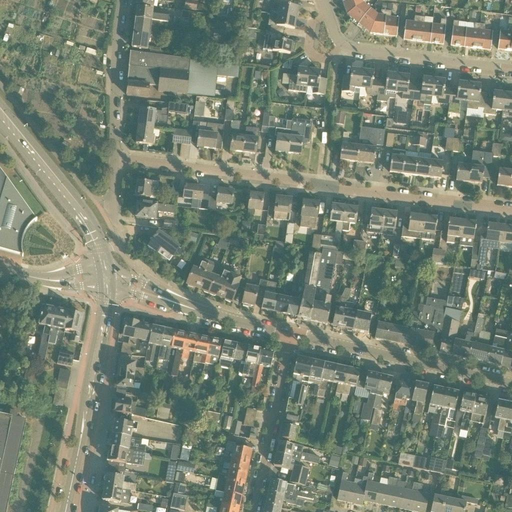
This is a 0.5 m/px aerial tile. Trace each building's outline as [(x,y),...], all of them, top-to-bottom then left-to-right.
[(196,11),(197,2),(197,0),(191,0),(192,2),(185,0),(184,10),(196,11)] [(288,0),(272,0),(270,14),(278,16),(296,19),(298,8),(288,6),(288,0)] [(367,0),(350,0),(343,3),(347,16),(363,4),(362,2),(367,0)] [(358,25),(370,10),(363,4),(347,16),(351,19),(358,25)] [(137,8),(136,19),(151,20),(152,20),(157,22),(158,22),(173,24),(174,16),(169,16),(152,14),(153,10),(137,8)] [(378,16),(370,10),(358,25),(370,34),(378,16)] [(383,36),(386,11),(381,11),(380,17),(378,16),(370,34),(383,36)] [(386,11),(383,36),(397,38),(399,19),(390,18),(391,12),(386,11)] [(284,28),(294,30),(296,19),(278,16),(270,14),(268,26),(271,26),(270,32),(270,33),(283,35),(284,28)] [(417,42),(420,18),(415,17),(414,23),(405,22),(403,40),(417,42)] [(227,30),(238,31),(239,19),(228,18),(227,30)] [(430,44),(432,25),(424,24),(425,18),(420,18),(417,42),(430,44)] [(150,30),(151,20),(136,19),(132,48),(148,50),(150,30)] [(432,25),(430,44),(443,45),(446,21),(441,20),(440,26),(432,25)] [(464,48),(466,29),(458,28),(459,22),(453,22),(450,46),(464,48)] [(477,49),(480,25),(475,24),(474,30),(466,29),(464,48),(477,49)] [(480,25),(477,49),(490,51),(493,33),(484,31),(485,26),(480,25)] [(510,51),(511,36),(511,26),(509,27),(508,32),(500,31),(498,50),(510,51)] [(215,30),(213,39),(231,42),(232,32),(215,30)] [(270,33),(270,32),(266,32),(263,50),(290,55),(292,43),(282,42),(283,35),(270,33)] [(130,52),(130,54),(128,68),(189,75),(190,60),(130,52)] [(215,98),(216,77),(238,79),(239,67),(218,65),(218,62),(190,60),(189,75),(186,95),(197,96),(215,98)] [(186,95),(189,75),(128,68),(127,84),(128,84),(148,86),(159,87),(158,92),(168,93),(168,97),(176,98),(177,94),(186,95)] [(307,88),(309,70),(298,69),(297,79),(290,78),(288,91),(300,93),(301,87),(307,88)] [(312,96),(313,94),(325,96),(327,80),(319,79),(320,72),(309,70),(307,88),(306,95),(312,96)] [(354,88),(360,89),(362,71),(351,70),(350,77),(343,76),(341,92),(353,94),(354,88)] [(366,98),(366,95),(377,97),(379,80),(373,79),(374,73),(362,71),(360,89),(359,97),(366,98)] [(389,98),(395,99),(398,75),(387,74),(386,81),(379,80),(377,97),(377,102),(385,103),(389,98)] [(402,100),(413,101),(415,85),(408,84),(409,77),(398,75),(395,99),(396,99),(396,93),(402,94),(402,100)] [(413,101),(425,102),(424,105),(431,106),(434,80),(423,79),(422,85),(415,85),(413,101)] [(437,104),(449,105),(451,89),(444,88),(445,81),(434,80),(431,106),(432,98),(438,99),(437,104)] [(451,89),(449,105),(460,107),(461,101),(467,102),(470,84),(459,83),(458,90),(451,89)] [(147,99),(148,86),(128,84),(127,96),(147,99)] [(478,109),(484,110),(485,102),(486,102),(487,96),(480,96),(481,86),(470,84),(467,102),(466,110),(477,111),(478,109)] [(281,89),(276,93),(279,98),(285,94),(281,89)] [(496,111),(502,112),(505,94),(494,93),(492,103),(486,102),(485,102),(484,110),(483,115),(495,116),(496,111)] [(502,117),(511,118),(511,94),(505,94),(502,112),(502,117)] [(195,116),(204,117),(205,103),(196,102),(195,116)] [(162,110),(161,116),(168,117),(168,113),(187,116),(188,106),(169,104),(168,109),(162,110)] [(138,126),(153,128),(155,112),(141,110),(138,126)] [(398,111),(397,123),(407,124),(409,113),(398,111)] [(343,125),(344,115),(337,113),(335,124),(343,125)] [(290,137),(288,154),(301,156),(302,142),(309,143),(312,123),(298,121),(297,129),(303,130),(302,139),(290,137)] [(238,137),(239,128),(240,123),(231,122),(229,136),(232,136),(230,152),(243,153),(245,137),(244,137),(238,137)] [(199,133),(197,148),(221,151),(224,126),(201,123),(199,133)] [(152,136),(153,128),(138,126),(136,144),(153,146),(154,137),(152,136)] [(259,130),(258,130),(258,127),(252,126),(252,129),(245,128),(244,137),(245,137),(243,153),(255,155),(259,130)] [(359,147),(357,163),(374,165),(376,146),(383,147),(385,131),(361,128),(359,147)] [(290,137),(291,131),(276,129),(275,136),(277,136),(275,152),(288,154),(290,137)] [(181,144),(183,131),(174,130),(172,143),(181,144)] [(183,131),(181,144),(190,146),(192,133),(183,131)] [(359,147),(347,146),(349,134),(343,133),(340,161),(357,163),(359,147)] [(387,135),(386,147),(393,148),(394,136),(387,135)] [(452,152),(453,140),(447,139),(445,151),(452,152)] [(452,152),(458,153),(460,141),(453,140),(452,152)] [(403,175),(405,158),(392,157),(390,173),(403,175)] [(415,176),(417,160),(405,158),(403,175),(415,176)] [(428,178),(430,162),(417,160),(415,176),(428,178)] [(484,162),(472,161),(471,167),(469,183),(482,185),(484,168),(484,162)] [(430,162),(428,178),(441,179),(443,163),(430,162)] [(469,183),(471,167),(458,165),(456,181),(469,183)] [(0,250),(22,257),(23,257),(22,252),(22,250),(22,247),(22,244),(22,242),(23,239),(24,237),(25,234),(26,232),(27,230),(29,227),(31,226),(33,224),(37,221),(36,220),(36,221),(6,179),(0,170),(0,250)] [(510,188),(511,172),(499,170),(497,187),(510,188)] [(151,183),(137,181),(135,197),(150,199),(151,188),(157,189),(158,183),(152,182),(151,183)] [(173,197),(178,198),(180,185),(173,184),(171,197),(173,197)] [(208,211),(210,197),(202,196),(203,188),(185,186),(183,199),(202,201),(201,210),(208,211)] [(210,197),(208,211),(216,212),(217,203),(232,205),(233,192),(218,190),(217,197),(210,197)] [(263,196),(250,194),(247,215),(254,216),(255,210),(261,211),(263,196)] [(291,200),(276,198),(273,220),(289,222),(291,200)] [(314,230),(315,227),(318,203),(303,201),(301,217),(300,228),(314,230)] [(174,207),(172,207),(138,203),(137,211),(136,211),(134,212),(134,215),(136,217),(136,218),(155,220),(156,212),(174,215),(174,207)] [(342,232),(345,207),(332,205),(330,222),(336,223),(335,238),(321,236),(320,247),(323,248),(323,250),(339,252),(340,246),(341,239),(342,232)] [(348,233),(349,224),(355,225),(358,208),(345,207),(342,232),(348,233)] [(382,228),(384,212),(372,210),(370,227),(382,228)] [(394,237),(395,230),(397,213),(384,212),(382,228),(381,235),(394,237)] [(421,234),(423,217),(410,215),(409,225),(403,225),(401,238),(420,240),(421,234)] [(423,217),(421,234),(427,234),(426,241),(434,242),(437,219),(423,217)] [(460,238),(462,222),(449,220),(446,243),(452,244),(453,238),(460,238)] [(178,223),(173,222),(164,221),(163,229),(177,230),(178,223)] [(250,232),(250,223),(242,222),(241,231),(250,232)] [(462,222),(460,238),(473,240),(476,223),(462,222)] [(292,246),(294,225),(287,224),(285,245),(292,246)] [(499,243),(501,227),(488,225),(486,242),(499,243)] [(264,236),(266,227),(258,226),(257,235),(259,236),(264,236)] [(511,227),(501,227),(499,243),(511,244),(511,227)] [(156,254),(160,248),(173,257),(179,248),(158,233),(148,248),(149,249),(149,248),(156,252),(155,253),(156,254)] [(233,245),(235,241),(223,235),(217,247),(225,250),(229,243),(233,245)] [(321,236),(313,236),(312,249),(319,251),(320,247),(321,236)] [(239,248),(247,249),(249,241),(240,240),(239,248)] [(476,268),(477,255),(478,255),(479,245),(473,244),(471,267),(472,268),(476,268)] [(330,299),(328,299),(330,293),(335,266),(341,267),(343,260),(342,260),(344,253),(339,252),(323,250),(323,251),(322,251),(321,255),(315,290),(312,304),(309,321),(327,325),(330,308),(328,307),(330,299)] [(437,266),(438,264),(443,265),(445,251),(438,250),(436,266),(437,266)] [(321,255),(308,254),(301,287),(305,287),(305,288),(309,289),(309,296),(307,304),(301,303),(298,318),(298,320),(305,322),(305,321),(309,321),(312,304),(315,290),(321,255)] [(199,289),(209,262),(203,260),(199,271),(193,269),(187,284),(188,285),(188,286),(193,288),(194,287),(199,289)] [(210,295),(216,278),(210,276),(215,264),(209,262),(199,289),(203,291),(204,293),(210,295)] [(221,298),(232,271),(225,269),(221,280),(216,278),(210,295),(214,297),(216,296),(221,298)] [(241,278),(236,276),(237,273),(232,271),(221,298),(225,299),(225,301),(230,303),(231,302),(232,302),(238,287),(243,289),(244,280),(241,279),(241,278)] [(293,283),(292,283),(293,276),(288,275),(286,282),(284,292),(285,293),(284,298),(277,297),(273,313),(275,313),(287,316),(290,300),(291,294),(293,283)] [(264,296),(267,282),(260,281),(258,288),(252,286),(252,288),(245,286),(241,305),(243,305),(243,307),(248,308),(249,306),(255,308),(255,304),(262,305),(264,296)] [(276,285),(274,284),(267,282),(264,296),(262,305),(261,310),(273,313),(277,297),(275,296),(276,294),(274,293),(276,285)] [(305,288),(303,296),(295,294),(297,284),(293,283),(291,294),(290,300),(287,316),(291,317),(290,318),(292,320),(295,321),(297,320),(298,320),(298,318),(301,303),(307,304),(309,296),(309,289),(305,288)] [(346,303),(347,301),(349,297),(350,291),(345,290),(340,300),(340,302),(338,310),(335,309),(332,327),(333,329),(336,330),(338,328),(341,329),(340,330),(341,330),(341,329),(346,303)] [(439,354),(452,356),(455,341),(459,324),(459,323),(461,314),(465,300),(448,297),(447,303),(446,303),(443,316),(440,335),(440,336),(442,338),(439,354)] [(443,316),(446,303),(427,299),(425,307),(424,307),(422,315),(420,314),(414,338),(416,339),(414,348),(415,348),(436,353),(438,343),(440,336),(440,335),(443,316)] [(353,305),(346,303),(341,329),(346,330),(347,332),(351,333),(352,331),(354,331),(357,314),(351,313),(353,305)] [(422,315),(424,307),(418,306),(417,313),(413,312),(411,324),(413,324),(411,330),(408,330),(405,346),(414,348),(416,339),(414,338),(420,314),(422,315)] [(55,310),(52,309),(43,307),(39,325),(45,327),(43,335),(45,336),(43,345),(48,346),(48,344),(55,310)] [(64,331),(68,311),(60,309),(60,311),(55,310),(48,344),(55,345),(58,330),(64,331)] [(68,311),(64,331),(72,332),(70,342),(78,344),(81,331),(80,330),(83,316),(77,314),(77,313),(68,311)] [(375,317),(359,314),(357,314),(354,331),(372,335),(375,317)] [(134,347),(139,325),(135,324),(135,322),(130,321),(124,320),(123,325),(125,325),(122,337),(130,338),(128,345),(123,344),(121,352),(131,354),(133,354),(133,351),(134,347)] [(486,364),(489,348),(487,348),(488,342),(489,337),(479,335),(482,332),(485,322),(477,320),(475,331),(474,331),(474,334),(472,344),(468,360),(486,364)] [(408,330),(397,328),(377,324),(374,340),(404,346),(405,346),(408,330)] [(149,342),(152,327),(139,325),(134,347),(133,351),(140,352),(140,347),(142,341),(149,342)] [(160,347),(164,330),(152,327),(149,342),(146,355),(145,361),(153,363),(156,347),(160,347)] [(173,339),(174,332),(164,330),(160,347),(157,360),(163,361),(166,348),(171,349),(173,339)] [(462,342),(455,341),(452,356),(468,360),(472,344),(474,334),(474,331),(468,330),(465,341),(462,340),(462,342)] [(500,367),(507,333),(496,331),(493,344),(497,345),(495,350),(489,348),(486,364),(500,367)] [(186,335),(181,334),(174,332),(173,339),(171,349),(176,350),(173,366),(171,376),(177,378),(179,367),(181,359),(186,335)] [(511,334),(507,333),(500,367),(511,369),(511,334)] [(194,354),(198,337),(186,335),(181,359),(187,361),(188,353),(194,354)] [(204,365),(210,340),(198,337),(194,354),(195,354),(193,363),(204,365)] [(213,358),(218,359),(222,342),(210,340),(204,365),(205,365),(204,371),(210,372),(211,365),(213,358)] [(233,360),(236,345),(224,342),(218,367),(226,369),(231,370),(233,360)] [(247,354),(248,348),(236,345),(233,360),(241,362),(240,365),(239,371),(238,374),(242,375),(244,363),(247,354)] [(260,350),(258,350),(258,348),(255,348),(254,349),(248,348),(247,354),(244,363),(242,375),(243,375),(243,376),(254,379),(256,366),(259,354),(260,350)] [(262,367),(270,369),(274,353),(260,350),(259,354),(256,366),(254,379),(252,387),(257,388),(262,367)] [(135,363),(129,363),(130,356),(120,355),(118,374),(141,377),(143,370),(138,370),(138,369),(134,368),(135,363)] [(57,365),(72,368),(73,361),(58,358),(57,365)] [(283,422),(299,425),(307,388),(300,387),(301,382),(308,384),(309,379),(309,378),(312,364),(312,361),(312,362),(300,359),(300,360),(298,361),(297,361),(295,366),(283,422)] [(314,385),(313,389),(311,396),(317,397),(324,364),(320,363),(319,362),(315,361),(313,362),(312,361),(312,364),(309,378),(309,379),(308,384),(314,385)] [(332,383),(336,367),(336,366),(333,365),(330,365),(324,364),(317,397),(323,399),(327,382),(332,383)] [(341,402),(348,369),(343,368),(343,367),(340,366),(337,366),(337,367),(336,367),(332,383),(338,384),(334,401),(336,401),(334,407),(339,408),(340,402),(341,402)] [(356,388),(360,372),(358,372),(358,371),(358,369),(354,369),(353,370),(352,370),(348,369),(341,402),(346,403),(347,396),(348,397),(350,387),(356,388)] [(59,370),(58,376),(69,379),(71,372),(59,370)] [(22,388),(32,390),(36,373),(26,371),(22,388)] [(367,374),(360,372),(356,388),(370,392),(367,405),(364,405),(360,420),(369,422),(372,409),(373,409),(380,377),(367,374)] [(140,383),(141,377),(118,374),(116,394),(126,395),(127,388),(139,390),(140,383)] [(69,379),(58,376),(57,382),(68,385),(69,379)] [(382,411),(378,410),(382,394),(388,395),(392,379),(380,377),(373,409),(375,409),(374,413),(370,430),(377,432),(379,426),(382,411)] [(404,414),(409,415),(409,410),(415,384),(410,383),(409,382),(406,381),(405,382),(399,381),(395,400),(392,410),(397,411),(398,406),(405,407),(403,414),(404,414)] [(68,385),(57,382),(56,388),(67,390),(68,385)] [(415,384),(409,410),(414,411),(413,415),(421,417),(428,387),(421,386),(421,385),(418,384),(417,385),(415,384)] [(444,397),(445,391),(433,388),(429,406),(436,407),(435,411),(432,424),(438,426),(444,397)] [(438,426),(435,439),(442,440),(445,428),(444,427),(446,419),(452,420),(454,411),(458,394),(445,391),(444,397),(438,426)] [(66,396),(55,393),(53,399),(65,402),(66,396)] [(131,403),(124,402),(126,395),(116,394),(115,401),(116,401),(114,413),(116,413),(131,416),(132,416),(133,416),(134,415),(134,414),(138,415),(140,409),(135,409),(136,404),(131,403)] [(470,420),(475,397),(463,394),(459,412),(464,413),(464,417),(463,417),(461,429),(460,431),(467,432),(470,420)] [(485,417),(489,400),(475,397),(470,420),(482,423),(483,417),(485,417)] [(65,402),(53,399),(52,406),(63,408),(65,402)] [(503,439),(511,405),(498,402),(494,419),(500,421),(497,431),(498,432),(496,439),(502,440),(503,439)] [(171,407),(159,404),(156,417),(168,420),(171,407)] [(511,405),(503,439),(509,440),(511,427),(511,405)] [(0,410),(0,511),(6,511),(26,421),(16,419),(17,414),(0,410)] [(130,424),(132,416),(131,416),(116,413),(112,435),(131,438),(132,431),(136,432),(137,425),(130,424)] [(190,415),(182,413),(180,425),(188,427),(190,415)] [(206,420),(207,420),(206,424),(217,427),(220,416),(208,413),(206,420)] [(222,429),(229,431),(232,419),(225,417),(222,429)] [(239,436),(242,423),(233,421),(230,434),(239,436)] [(283,426),(280,439),(295,443),(306,445),(308,437),(297,435),(298,429),(283,426)] [(480,429),(477,443),(476,451),(484,452),(485,444),(486,440),(487,431),(480,429)] [(136,439),(131,438),(112,435),(112,436),(111,438),(110,441),(111,442),(110,448),(145,453),(145,454),(151,455),(152,447),(146,447),(135,445),(136,439)] [(488,457),(492,441),(486,440),(485,444),(484,452),(483,456),(488,457)] [(244,450),(245,444),(235,442),(233,454),(224,452),(224,450),(216,448),(214,456),(223,457),(249,463),(250,458),(251,458),(252,453),(251,452),(251,451),(244,450)] [(301,454),(301,453),(303,447),(295,445),(293,446),(279,443),(276,454),(291,458),(291,459),(297,460),(317,465),(319,459),(301,454)] [(182,447),(180,459),(188,461),(190,448),(182,447)] [(151,455),(145,454),(145,453),(110,448),(111,448),(110,453),(108,452),(107,462),(108,462),(107,469),(118,470),(119,464),(133,466),(135,457),(144,459),(150,460),(151,455)] [(290,465),(291,459),(291,458),(276,454),(274,467),(288,471),(293,472),(290,483),(304,487),(308,469),(295,466),(290,465)] [(411,468),(413,457),(400,454),(398,465),(411,468)] [(247,468),(249,463),(223,457),(222,462),(224,463),(222,469),(248,475),(249,468),(247,468)] [(331,457),(328,466),(337,468),(339,459),(331,457)] [(424,471),(426,460),(413,457),(411,468),(424,471)] [(359,467),(365,468),(367,460),(360,459),(359,467)] [(430,472),(433,473),(443,475),(446,462),(435,460),(434,465),(432,464),(430,472)] [(168,470),(175,471),(176,464),(169,463),(168,470)] [(183,463),(183,464),(178,463),(176,471),(193,474),(195,465),(183,463)] [(124,472),(118,470),(107,469),(106,475),(106,476),(104,477),(104,481),(105,482),(104,488),(121,490),(122,491),(122,490),(135,493),(137,485),(123,483),(124,478),(124,472)] [(248,475),(222,469),(220,469),(219,474),(218,480),(244,486),(245,481),(246,481),(248,475)] [(350,504),(354,484),(346,483),(348,475),(343,473),(337,501),(350,504)] [(365,502),(371,475),(368,474),(367,479),(363,478),(362,482),(355,480),(354,484),(350,504),(362,506),(363,502),(365,502)] [(375,504),(379,485),(372,483),(373,475),(371,475),(365,502),(375,504)] [(493,485),(503,487),(505,477),(495,476),(493,485)] [(388,507),(393,479),(389,478),(387,487),(379,485),(375,504),(388,507)] [(218,480),(212,479),(209,490),(216,491),(243,497),(244,491),(242,491),(244,486),(218,480)] [(400,509),(404,490),(396,488),(398,480),(393,479),(388,507),(400,509)] [(271,481),(268,493),(304,501),(304,502),(316,505),(317,500),(312,499),(313,497),(304,494),(304,492),(301,492),(300,494),(294,492),(295,487),(286,485),(286,484),(271,481)] [(186,486),(176,484),(173,495),(183,497),(186,486)] [(411,511),(412,511),(418,484),(414,484),(412,492),(404,490),(400,509),(411,511)] [(418,484),(412,511),(425,511),(429,495),(421,494),(423,485),(418,484)] [(334,488),(327,486),(326,486),(324,493),(332,495),(334,488)] [(121,494),(122,491),(121,490),(104,488),(102,501),(128,505),(130,496),(121,494)] [(241,504),(243,497),(216,491),(214,497),(213,503),(239,508),(240,503),(241,504)] [(450,500),(451,495),(452,492),(448,491),(447,494),(446,494),(441,511),(452,511),(455,501),(450,500)] [(268,493),(265,506),(281,509),(283,502),(285,502),(286,504),(303,508),(304,502),(304,501),(268,493)] [(441,511),(446,494),(440,493),(439,498),(434,497),(430,511),(441,511)] [(187,498),(183,497),(173,495),(170,509),(184,511),(187,498)] [(455,501),(452,511),(466,511),(464,511),(466,504),(477,506),(478,501),(461,497),(460,502),(455,501)] [(213,503),(208,501),(208,502),(206,508),(209,509),(213,509),(213,508),(216,509),(215,511),(237,511),(239,508),(213,503)]
